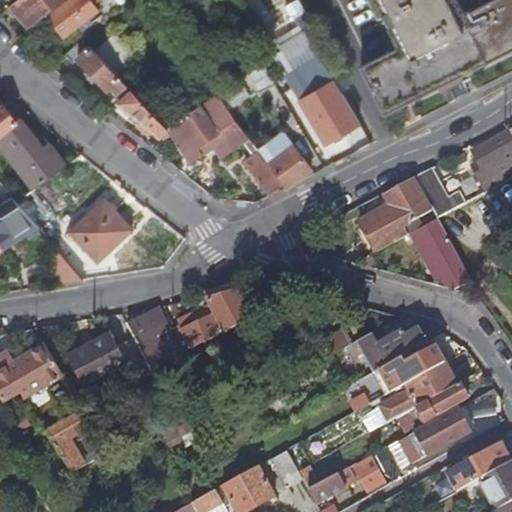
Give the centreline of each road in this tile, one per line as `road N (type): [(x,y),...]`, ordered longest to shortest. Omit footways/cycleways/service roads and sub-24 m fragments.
road 1 (residential): [(0,57),(228,247)]
road 2 (residential): [(278,221),(511,99)]
road 3 (residential): [(511,387),(473,332),(441,311),(311,275)]
road 4 (residential): [(0,311),(173,280),(228,247)]
